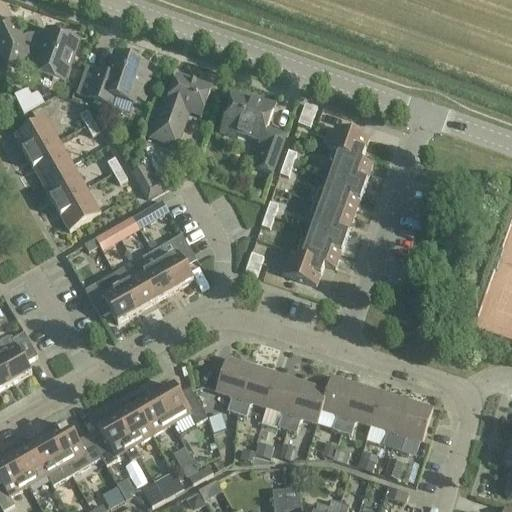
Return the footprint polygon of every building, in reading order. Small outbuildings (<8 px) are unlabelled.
[(0,29),(0,54),(8,70),(20,64),(66,81),(79,43),(47,32),(44,40),(39,39),(33,39),(28,40),(23,41),(14,23),(0,29)] [(87,70),(78,96),(111,108),(114,99),(134,106),(135,100),(145,104),(154,78),(145,74),(147,67),(115,56),(108,77),(87,70)] [(201,120),(212,90),(178,78),(169,103),(161,100),(147,140),(178,150),(190,116),(201,120)] [(234,98),(227,117),(221,134),(235,139),(236,135),(261,143),(260,147),(265,148),(257,171),(272,176),(285,139),(267,132),(274,112),(234,98)] [(60,100),(56,111),(69,116),(73,105),(60,100)] [(310,131),(317,110),(305,106),(298,127),(310,131)] [(80,118),(86,129),(94,124),(88,114),(80,118)] [(45,120),(32,128),(14,138),(23,153),(22,153),(28,162),(59,144),(45,120)] [(94,124),(86,129),(93,140),(100,135),(94,124)] [(327,152),(339,156),(351,161),(354,153),(364,156),(369,141),(335,129),(327,152)] [(42,186),(73,168),(59,144),(28,162),(33,172),(34,172),(42,186)] [(351,161),(339,156),(333,171),(367,183),(373,167),(362,163),(364,156),(354,153),(351,161)] [(293,169),(297,157),(289,154),(284,165),(293,169)] [(191,160),(187,171),(194,173),(198,162),(191,160)] [(108,166),(114,177),(122,172),(115,161),(108,166)] [(209,163),(198,171),(206,181),(216,174),(209,163)] [(284,165),(280,177),(289,180),(293,169),(284,165)] [(73,168),(42,186),(55,210),(87,192),(73,168)] [(142,168),(138,182),(158,189),(162,175),(142,168)] [(367,183),(333,171),(329,181),(364,194),(367,183)] [(122,172),(114,177),(120,188),(128,183),(122,172)] [(326,192),(360,204),(364,194),(329,181),(326,192)] [(87,192),(55,210),(61,220),(61,219),(70,234),(101,217),(87,192)] [(254,195),(254,197),(254,198),(255,199),(256,200),(257,201),(259,201),(260,200),(261,199),(262,198),(262,197),(262,195),(262,194),(261,193),(259,192),(258,192),(257,192),(255,193),(254,194),(254,195)] [(354,219),(360,204),(326,192),(320,207),(354,219)] [(274,220),(278,208),(270,206),(266,217),(274,220)] [(349,235),(354,219),(320,207),(315,223),(349,235)] [(143,216),(133,221),(139,233),(154,224),(147,213),(143,216)] [(266,217),(262,229),(270,232),(274,220),(266,217)] [(129,240),(140,234),(139,233),(133,221),(122,227),(129,240)] [(349,235),(315,223),(311,233),(345,246),(349,235)] [(342,256),(345,246),(311,233),(307,244),(341,256),(342,256)] [(95,243),(100,250),(102,253),(116,245),(109,235),(95,243)] [(171,245),(153,255),(175,294),(194,283),(186,270),(197,264),(182,239),(171,245)] [(95,243),(85,249),(89,256),(100,250),(95,243)] [(335,272),(341,256),(307,244),(302,259),(313,263),(309,274),(320,278),(321,278),(325,268),(335,272)] [(156,305),(175,294),(153,255),(143,261),(148,271),(139,276),(156,305)] [(291,255),(289,259),(283,277),(317,290),(320,278),(309,274),(313,263),(302,259),(291,255)] [(264,261),(252,256),(245,277),(257,281),(264,261)] [(137,316),(156,305),(139,276),(130,282),(124,271),(114,277),(137,316)] [(101,321),(111,315),(118,327),(137,316),(114,277),(85,293),(101,321)] [(24,336),(12,343),(10,340),(8,340),(1,344),(0,346),(0,348),(0,349),(0,364),(13,387),(32,376),(26,366),(38,360),(24,336)] [(226,361),(220,380),(215,395),(228,399),(231,404),(227,415),(237,418),(252,369),(235,364),(234,367),(227,364),(228,361),(226,361)] [(0,393),(13,387),(0,364),(0,393)] [(252,369),(237,418),(246,421),(250,410),(254,407),(266,411),(276,380),(268,378),(269,375),(252,369)] [(285,383),(276,380),(266,411),(279,415),(281,420),(277,431),(287,434),(302,385),(286,380),(285,383)] [(331,380),(326,396),(316,427),(317,428),(322,414),(333,418),(335,422),(332,434),(341,437),(357,388),(340,382),(339,385),(332,383),(332,380),(331,380)] [(316,427),(326,396),(318,393),(319,391),(302,385),(287,434),(296,437),(300,426),(304,424),(316,427)] [(371,430),(381,399),(373,396),(374,393),(357,388),(341,437),(351,440),(354,428),(359,426),(371,430)] [(175,389),(155,400),(172,429),(190,418),(196,429),(208,422),(192,394),(181,400),(175,389)] [(392,452),(408,404),(391,398),(390,401),(381,399),(371,430),(383,434),(386,438),(383,449),(392,452)] [(172,429),(155,400),(136,411),(153,439),(172,429)] [(408,404),(392,452),(401,455),(405,444),(409,442),(422,446),(433,412),(432,411),(431,415),(423,412),(424,409),(408,404)] [(136,411),(118,421),(134,450),(153,439),(136,411)] [(134,450),(118,421),(99,432),(105,443),(95,449),(107,470),(118,464),(116,461),(126,455),(132,466),(140,461),(134,450)] [(224,421),(212,422),(213,436),(225,435),(224,421)] [(85,458),(79,446),(69,429),(50,440),(73,480),(82,474),(76,463),(85,458)] [(50,440),(31,450),(47,479),(54,491),(73,480),(50,440)] [(258,445),(255,457),(271,462),(274,450),(258,445)] [(322,460),(333,463),(336,454),(338,448),(327,445),(322,460)] [(294,452),(283,448),(279,461),(290,465),(294,452)] [(47,479),(31,450),(12,461),(29,490),(47,479)] [(239,463),(252,466),(255,455),(242,451),(239,463)] [(336,454),(333,463),(347,468),(350,459),(336,454)] [(364,455),(358,471),(372,476),(378,459),(364,455)] [(29,490),(12,461),(0,468),(0,484),(0,485),(0,484),(0,508),(2,511),(9,511),(15,508),(11,500),(29,490)] [(221,462),(214,466),(219,474),(224,471),(221,462)] [(390,463),(385,479),(398,482),(403,466),(390,463)] [(203,483),(198,476),(195,469),(186,473),(190,481),(189,481),(193,489),(203,483)] [(198,476),(203,483),(213,478),(209,470),(198,476)] [(286,481),(287,494),(288,511),(301,511),(299,480),(286,481)] [(165,504),(161,497),(155,485),(142,493),(152,511),(165,504)] [(399,493),(392,491),(389,490),(385,503),(396,506),(396,504),(399,494),(399,493)] [(161,497),(165,504),(175,499),(171,491),(161,497)] [(288,511),(287,494),(273,495),(274,511),(288,511)] [(396,504),(406,507),(409,497),(399,494),(396,504)] [(199,497),(187,504),(191,511),(199,511),(205,509),(199,497)]
